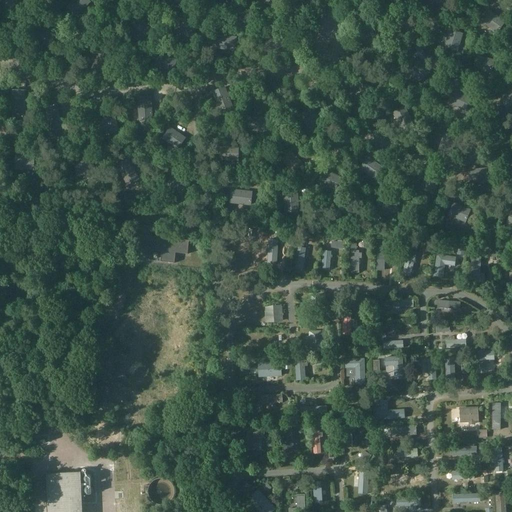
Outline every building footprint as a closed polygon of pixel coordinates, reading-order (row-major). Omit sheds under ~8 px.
[(17,0),(6,0),(2,17),(11,19),(14,20),(20,1),(17,0)] [(74,0),(66,8),(75,17),(82,10),(90,2),(88,0),(74,0)] [(429,0),(440,9),(448,0),(429,0)] [(489,11),(481,22),(497,33),(505,22),(496,15),(489,11)] [(143,17),(131,24),(140,39),(152,33),(143,17)] [(366,19),(360,30),(377,39),(383,28),(374,23),(366,19)] [(179,23),(183,42),(196,39),(194,30),(192,21),(179,23)] [(40,27),(33,38),(49,48),(51,43),(56,37),(40,27)] [(462,34),(450,30),(446,41),(444,48),(457,52),(462,34)] [(216,48),(235,50),(237,38),(218,36),(217,40),(216,48)] [(262,43),(267,55),(284,49),(280,36),(262,43)] [(99,51),(91,71),(103,75),(111,55),(99,51)] [(154,68),(172,73),(174,66),(176,60),(158,54),(154,68)] [(475,63),(473,69),(491,74),(495,61),(477,56),(475,63)] [(418,59),(408,67),(419,82),(430,74),(424,66),(418,59)] [(358,102),(365,105),(372,88),(358,82),(351,99),(358,102)] [(220,90),(213,92),(221,112),(234,108),(226,87),(220,90)] [(20,91),(11,91),(11,112),(25,112),(25,91),(20,91)] [(511,91),(502,103),(511,112),(511,91)] [(449,103),(465,111),(471,101),(460,95),(454,92),(449,103)] [(150,98),(138,98),(139,121),(152,120),(150,98)] [(44,109),(48,132),(61,130),(58,118),(56,106),(44,109)] [(298,116),(310,131),(321,122),(314,114),(308,107),(298,116)] [(398,125),(401,132),(414,126),(405,107),(393,113),(398,125)] [(248,118),(248,131),(267,131),(267,118),(255,118),(248,118)] [(115,119),(97,124),(101,136),(118,131),(115,119)] [(162,138),(178,148),(185,136),(177,131),(169,126),(162,138)] [(444,133),(437,153),(450,157),(457,137),(444,133)] [(218,153),(218,159),(237,160),(238,147),(219,146),(218,153)] [(291,150),(280,159),(293,174),(304,165),(298,158),(291,150)] [(34,157),(14,157),(14,170),(34,170),(34,157)] [(367,157),(359,169),(375,179),(383,168),(374,162),(367,157)] [(117,164),(127,186),(139,181),(134,172),(128,159),(117,164)] [(72,166),(76,177),(95,171),(91,160),(80,164),(72,166)] [(468,170),(469,184),(489,181),(487,168),(474,169),(468,170)] [(324,169),(318,182),(335,191),(341,178),(333,173),(324,169)] [(428,171),(420,190),(434,196),(442,177),(435,174),(428,171)] [(166,186),(182,196),(187,188),(189,184),(173,174),(166,186)] [(230,196),(229,204),(251,206),(252,192),(231,190),(230,196)] [(285,194),(285,214),(299,213),(298,194),(293,194),(285,194)] [(377,205),(379,216),(399,212),(396,201),(387,203),(377,205)] [(467,221),(470,209),(462,207),(451,203),(448,215),(467,221)] [(151,238),(148,261),(150,262),(150,261),(149,261),(150,251),(161,252),(160,263),(174,264),(175,254),(187,255),(189,241),(151,238)] [(359,252),(351,252),(351,273),(358,273),(358,259),(361,259),(361,254),(358,254),(359,252)] [(436,255),(433,277),(442,278),(444,266),(454,267),(456,258),(436,255)] [(148,281),(138,281),(139,291),(148,291),(148,281)] [(406,308),(413,308),(413,301),(394,301),(394,308),(400,308),(400,310),(406,310),(406,308)] [(278,320),(278,309),(261,309),(261,320),(278,320)] [(350,320),(350,314),(343,313),(343,336),(350,336),(350,327),(354,327),(354,320),(350,320)] [(382,330),(376,326),(372,332),(378,336),(382,330)] [(321,335),(324,335),(324,327),(300,329),(301,337),(315,336),(315,342),(321,341),(321,335)] [(446,342),(446,349),(465,349),(465,342),(454,342),(454,338),(449,338),(449,342),(446,342)] [(476,352),(477,373),(486,373),(486,361),(494,361),(494,352),(476,352)] [(402,358),(384,359),(385,367),(394,367),(395,382),(403,381),(402,358)] [(303,360),(294,361),(296,381),(305,380),(304,367),(307,367),(307,363),(303,363),(303,360)] [(364,360),(344,360),(345,369),(355,369),(355,385),(365,385),(364,360)] [(158,361),(135,363),(137,391),(159,390),(158,361)] [(280,363),(258,364),(259,378),(281,377),(280,363)] [(343,407),(342,415),(352,415),(352,407),(343,407)] [(460,422),(475,422),(478,422),(478,409),(460,409),(460,422)] [(344,425),(344,447),(352,447),(352,433),(354,432),(355,427),(352,427),(352,425),(344,425)] [(246,428),(246,449),(254,450),(254,437),(263,437),(264,429),(246,428)] [(319,431),(312,432),(313,455),(321,454),(320,438),(322,437),(322,434),(319,434),(319,431)] [(46,511),(81,511),(79,474),(45,475),(46,511)] [(297,509),(288,510),(288,511),(304,511),(304,495),(296,495),(297,509)] [(415,507),(420,507),(420,499),(396,499),(396,507),(410,507),(410,510),(416,510),(415,507)]
